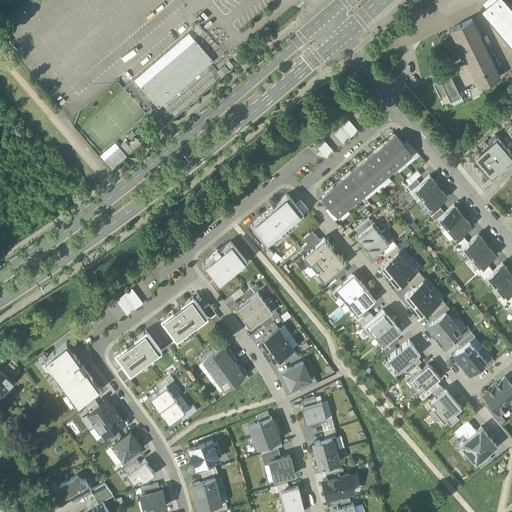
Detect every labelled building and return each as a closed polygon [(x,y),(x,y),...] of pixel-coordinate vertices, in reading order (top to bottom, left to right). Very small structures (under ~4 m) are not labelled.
[(511,9),(504,0),(487,0),(485,2),(487,5),(481,11),(511,48),(511,9)] [(500,77),(471,19),(451,29),(468,64),(475,79),(479,87),(500,77)] [(195,41),(141,87),(158,107),(212,61),(195,41)] [(468,64),(461,67),(462,68),(450,74),(449,72),(440,76),(441,79),(433,83),(439,95),(446,91),(447,93),(449,98),(459,93),(457,88),(475,79),(468,64)] [(363,103),(356,109),(360,114),(367,108),(363,103)] [(371,112),(367,108),(360,114),(363,119),(371,112)] [(375,117),(371,112),(363,119),(367,123),(375,117)] [(347,117),(339,123),(343,128),(350,122),(347,117)] [(354,126),(350,122),(343,128),(347,133),(354,126)] [(339,123),(331,130),(335,135),(343,128),(339,123)] [(358,131),(354,126),(347,133),(350,138),(358,131)] [(347,133),(343,128),(335,135),(339,139),(347,133)] [(350,138),(347,133),(339,139),(343,144),(350,138)] [(411,154),(393,133),(388,137),(390,140),(387,142),(403,161),(411,154)] [(491,178),(511,159),(511,154),(507,148),(495,134),(488,140),(489,141),(478,150),(478,149),(471,155),(491,178)] [(322,138),(314,144),(318,149),(326,142),(322,138)] [(330,147),(326,142),(318,149),(322,153),(330,147)] [(387,142),(384,145),(382,142),(377,147),(395,168),(403,161),(387,142)] [(334,152),(330,147),(322,153),(326,158),(334,152)] [(395,168),(377,147),(372,151),(374,153),(371,156),(387,175),(395,168)] [(387,175),(371,156),(368,158),(366,156),(361,160),(379,182),(387,175)] [(379,182),(361,160),(355,164),(358,167),(355,169),(370,188),(379,182)] [(355,169),(352,172),(350,169),(344,174),(362,195),(370,188),(355,169)] [(411,183),(416,179),(421,175),(417,170),(407,178),(411,183)] [(362,195),(344,174),(339,178),(341,180),(338,183),(354,202),(362,195)] [(420,183),(413,189),(421,199),(438,185),(429,176),(420,183)] [(413,189),(420,183),(416,179),(411,183),(406,187),(410,192),(413,189)] [(338,183),(335,185),(333,183),(328,187),(346,209),(354,202),(338,183)] [(438,185),(421,199),(430,209),(436,203),(446,195),(438,185)] [(346,209),(328,187),(323,192),(325,194),(322,197),(330,206),(338,216),(346,209)] [(288,196),(270,211),(284,228),(302,213),(296,205),(288,196)] [(300,201),(296,205),(302,213),(303,213),(307,210),(300,201)] [(430,215),(440,208),(436,203),(430,209),(427,211),(430,215)] [(444,212),(438,218),(446,228),(462,214),(454,204),(444,212)] [(338,216),(330,206),(325,210),(334,221),(339,217),(338,216)] [(438,218),(444,212),(440,208),(430,215),(434,221),(438,218)] [(284,228),(270,211),(251,226),(266,243),(284,228)] [(462,214),(446,228),(454,238),(460,233),(470,224),(462,214)] [(355,230),(359,235),(372,224),(372,223),(369,219),(355,230)] [(359,235),(356,237),(364,247),(380,234),(372,224),(359,235)] [(307,243),(316,236),(312,231),(303,238),(307,243)] [(453,247),(465,238),(460,233),(454,238),(449,242),(453,247)] [(468,242),(462,247),(470,257),(487,244),(478,233),(468,242)] [(380,234),(364,247),(372,257),(388,244),(380,234)] [(307,253),(321,241),(316,236),(307,243),(302,247),(307,253)] [(462,247),(468,242),(465,238),(453,247),(457,251),(462,247)] [(344,265),(323,239),(321,241),(307,253),(303,256),(310,265),(315,261),(321,268),(316,272),(324,282),(332,274),(344,265)] [(214,254),(207,260),(202,264),(214,279),(219,284),(223,280),(226,278),(225,276),(224,275),(226,273),(224,270),(232,264),(234,267),(237,264),(239,267),(247,261),(230,241),(219,251),(217,249),(213,253),(214,254)] [(487,244),(470,257),(479,267),(485,261),(495,253),(487,244)] [(383,256),(387,260),(398,251),(400,250),(396,245),(383,256)] [(387,260),(380,266),(389,276),(406,261),(398,251),(387,260)] [(406,261),(389,276),(388,276),(397,286),(403,281),(415,271),(406,261)] [(489,267),(485,261),(479,267),(474,271),(477,275),(480,274),(489,267)] [(493,271),(486,277),(495,287),(511,273),(502,263),(493,271)] [(348,270),(344,265),(332,274),(336,279),(339,277),(348,270)] [(489,267),(480,274),(484,279),(486,277),(493,271),(489,267)] [(407,285),(421,274),(417,270),(415,271),(403,281),(407,285)] [(364,287),(353,273),(343,282),(335,288),(346,302),(364,287)] [(511,274),(511,273),(495,287),(503,297),(509,291),(511,288),(511,274)] [(407,285),(411,290),(422,281),(424,279),(421,274),(407,285)] [(336,279),(328,287),(332,291),(335,288),(343,282),(339,277),(336,279)] [(219,284),(214,279),(210,282),(217,292),(222,288),(219,284)] [(431,291),(422,281),(411,290),(405,295),(413,305),(431,291)] [(244,293),(242,295),(246,301),(258,292),(261,291),(256,284),(244,293)] [(131,287),(123,293),(128,299),(136,293),(131,287)] [(364,287),(346,302),(357,315),(366,308),(376,300),(364,287)] [(244,293),(240,289),(231,295),(234,300),(242,295),(244,293)] [(431,291),(413,305),(421,315),(428,309),(439,301),(431,291)] [(503,297),(499,300),(503,305),(511,296),(511,294),(509,291),(503,297)] [(265,302),(258,292),(246,301),(236,309),(243,318),(265,302)] [(123,293),(115,298),(120,305),(128,299),(123,293)] [(140,298),(136,293),(128,299),(131,304),(140,298)] [(192,296),(160,320),(176,341),(182,336),(181,334),(195,324),(196,326),(208,317),(192,296)] [(511,296),(503,305),(507,309),(511,306),(511,305),(511,296)] [(144,304),(140,298),(131,304),(136,310),(144,304)] [(131,304),(128,299),(120,305),(123,310),(131,304)] [(439,301),(428,309),(432,314),(445,304),(441,299),(439,301)] [(272,311),(265,302),(243,318),(250,328),(272,311)] [(136,310),(131,304),(123,310),(128,316),(136,310)] [(445,304),(432,314),(436,319),(445,311),(449,308),(445,304)] [(204,308),(215,322),(219,319),(209,305),(204,308)] [(357,315),(354,318),(358,323),(369,313),(366,308),(357,315)] [(392,320),(383,309),(374,317),(362,327),(371,338),(374,335),(392,320)] [(273,321),(279,316),(276,311),(261,322),(265,327),(273,321)] [(429,325),(437,334),(453,321),(445,311),(436,319),(429,325)] [(362,327),(374,317),(370,312),(369,313),(358,323),(362,327)] [(401,331),(392,320),(374,335),(383,346),(395,336),(401,331)] [(265,327),(262,329),(267,335),(278,327),(273,321),(265,327)] [(453,321),(437,334),(445,344),(453,338),(461,331),(453,321)] [(278,327),(267,335),(259,340),(266,351),(286,337),(278,327)] [(453,338),(457,343),(471,331),(467,327),(461,331),(453,338)] [(146,330),(114,354),(130,375),(141,367),(140,365),(153,354),(155,357),(162,352),(146,330)] [(471,331),(457,343),(461,347),(469,340),(475,336),(471,331)] [(399,340),(395,336),(383,346),(382,347),(385,352),(399,340)] [(293,348),(286,337),(266,351),(274,361),(281,356),(292,348),(293,348)] [(409,340),(387,358),(394,366),(397,364),(400,369),(403,367),(417,356),(420,353),(409,340)] [(461,347),(452,354),(461,364),(478,350),(469,340),(461,347)] [(44,360),(78,406),(100,390),(66,344),(44,360)] [(223,346),(203,360),(210,370),(233,353),(228,347),(225,349),(223,346)] [(292,348),(281,356),(286,362),(297,355),(295,352),(292,348)] [(478,350),(461,364),(469,374),(477,368),(486,360),(478,350)] [(233,353),(210,370),(217,380),(237,365),(234,362),(237,360),(233,353)] [(417,356),(403,367),(407,372),(408,372),(418,364),(421,361),(417,356)] [(491,357),(486,360),(477,368),(480,373),(494,361),(491,357)] [(303,362),(283,372),(291,389),(298,385),(311,379),(303,362)] [(422,368),(412,377),(423,390),(427,387),(440,377),(428,363),(422,368)] [(422,368),(418,364),(408,372),(412,377),(422,368)] [(237,365),(217,380),(224,389),(237,380),(244,375),(246,373),(247,373),(242,366),(239,368),(237,365)] [(12,381),(0,369),(0,392),(8,385),(9,384),(12,381)] [(122,369),(118,372),(128,386),(132,383),(122,369)] [(244,375),(237,380),(240,385),(249,378),(246,373),(244,375)] [(170,375),(156,385),(159,390),(166,385),(174,379),(170,375)] [(311,379),(298,385),(301,390),(317,383),(314,377),(311,379)] [(511,386),(505,377),(494,386),(510,404),(511,402),(511,386)] [(8,385),(0,392),(0,394),(5,399),(14,389),(9,384),(8,385)] [(444,388),(441,384),(431,392),(435,396),(444,388)] [(159,390),(149,398),(159,411),(176,398),(166,385),(159,390)] [(510,404),(494,386),(483,395),(493,406),(499,413),(510,404)] [(431,392),(427,387),(423,390),(418,395),(422,399),(431,392)] [(461,407),(445,388),(444,388),(435,396),(430,400),(434,405),(432,407),(443,421),(447,418),(450,422),(460,414),(457,410),(461,407)] [(315,397),(302,400),(303,406),(316,402),(315,397)] [(176,398),(159,411),(168,424),(179,416),(185,411),(176,398)] [(87,414),(96,425),(116,410),(107,399),(99,405),(89,412),(87,414)] [(95,400),(85,407),(89,412),(99,405),(95,400)] [(322,401),(301,407),(306,424),(320,420),(326,419),(322,401)] [(185,411),(179,416),(182,420),(197,410),(193,405),(185,411)] [(505,420),(499,413),(493,406),(488,410),(500,424),(505,420)] [(96,425),(104,436),(106,435),(116,428),(124,422),(116,410),(96,425)] [(268,411),(257,415),(259,421),(270,417),(268,411)] [(259,421),(249,426),(254,437),(276,428),(271,417),(270,417),(259,421)] [(326,419),(320,420),(325,440),(335,437),(337,437),(332,417),(326,419)] [(462,434),(466,439),(476,431),(467,420),(453,431),(458,437),(462,434)] [(499,448),(481,426),(476,431),(466,439),(460,444),(478,466),(499,448)] [(116,428),(106,435),(110,440),(119,433),(116,428)] [(276,428),(254,437),(258,448),(268,444),(279,439),(280,439),(276,428)] [(130,432),(113,445),(123,459),(137,449),(141,447),(130,432)] [(325,440),(312,443),(316,455),(336,450),(338,449),(335,437),(325,440)] [(279,439),(268,444),(271,450),(282,445),(279,439)] [(212,440),(190,448),(196,466),(210,461),(213,460),(219,458),(212,440)] [(261,453),(264,464),(270,463),(269,460),(280,458),(278,448),(261,453)] [(137,449),(123,459),(127,464),(136,457),(141,454),(137,449)] [(336,450),(316,455),(319,469),(340,464),(336,450)] [(274,480),(294,475),(290,456),(280,458),(269,460),(270,463),(274,480)] [(140,462),(136,457),(127,464),(122,468),(125,473),(140,462)] [(155,473),(145,459),(140,462),(125,473),(133,484),(137,480),(144,481),(155,473)] [(213,460),(210,461),(196,466),(198,473),(201,472),(215,467),(213,460)] [(215,467),(201,472),(203,478),(217,472),(215,467)] [(343,469),(326,473),(327,478),(344,474),(343,469)] [(344,474),(327,478),(322,479),(327,497),(330,496),(341,493),(353,490),(349,473),(344,474)] [(85,479),(83,481),(82,480),(81,480),(80,480),(79,480),(77,475),(59,485),(65,495),(68,493),(69,497),(70,497),(71,498),(73,499),(75,500),(77,499),(91,491),(92,491),(91,490),(85,479)] [(215,477),(192,483),(195,496),(219,490),(215,477)] [(280,490),(289,488),(287,482),(270,487),(271,493),(280,490)] [(104,483),(91,490),(92,491),(91,491),(94,497),(108,489),(104,483)] [(141,487),(143,494),(159,490),(158,483),(141,487)] [(289,488),(280,490),(285,511),(301,511),(305,511),(298,486),(289,488)] [(108,489),(94,497),(97,503),(102,500),(103,501),(113,495),(108,489)] [(166,505),(162,489),(159,490),(143,494),(141,494),(143,504),(147,503),(148,509),(166,505)] [(219,490),(195,496),(198,509),(214,505),(222,502),(219,490)] [(341,493),(330,496),(331,502),(342,499),(341,493)] [(94,497),(85,502),(88,508),(97,503),(94,497)] [(349,497),(332,502),(334,508),(351,503),(349,497)] [(88,508),(83,511),(108,511),(103,501),(102,500),(97,503),(88,508)] [(222,502),(214,505),(216,511),(223,509),(227,508),(226,501),(222,502)] [(334,508),(329,509),(330,511),(355,511),(353,503),(351,503),(334,508)]
